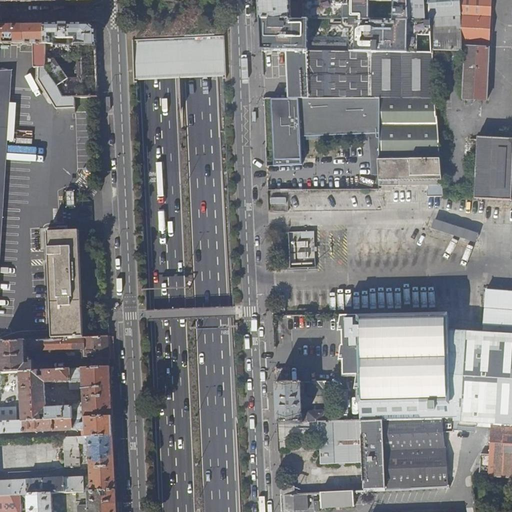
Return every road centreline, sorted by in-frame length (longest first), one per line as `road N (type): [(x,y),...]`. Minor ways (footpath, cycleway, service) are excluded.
road 1 (motorway): [(220,511),(195,0)]
road 2 (primary): [(258,511),(237,0)]
road 3 (motorway): [(156,0),(176,511)]
road 4 (primary): [(116,14),(140,511)]
